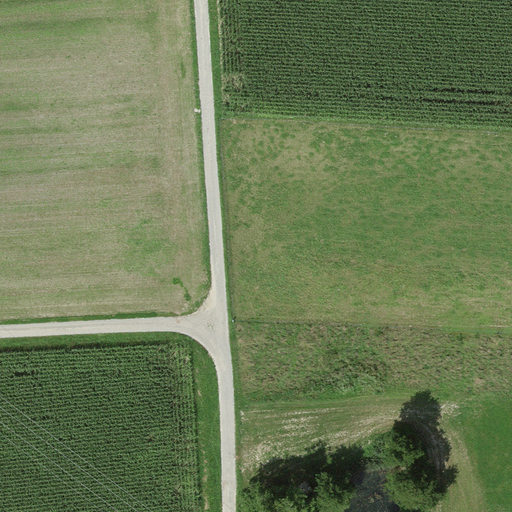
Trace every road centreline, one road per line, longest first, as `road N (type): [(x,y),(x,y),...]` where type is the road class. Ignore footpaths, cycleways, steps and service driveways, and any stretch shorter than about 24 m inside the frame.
road 1 (track): [(232,511),(223,325),(0,333)]
road 2 (track): [(201,0),(223,325)]
